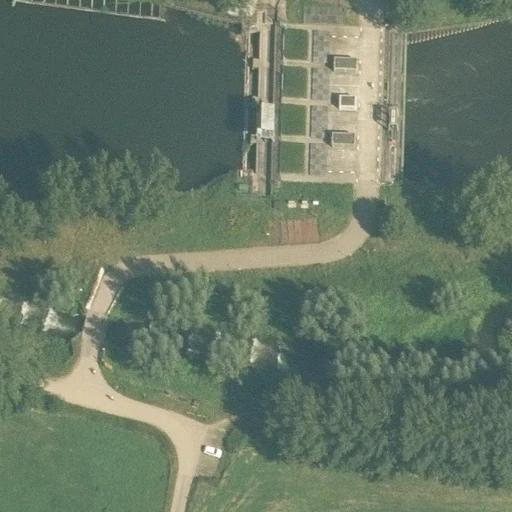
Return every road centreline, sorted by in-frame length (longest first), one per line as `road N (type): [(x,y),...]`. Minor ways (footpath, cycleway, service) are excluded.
road 1 (track): [(511,442),(247,423),(180,427)]
road 2 (unclassified): [(177,511),(190,439),(180,427),(87,396),(91,354)]
